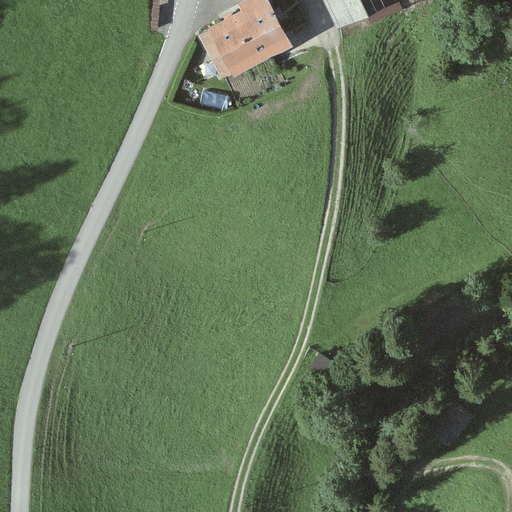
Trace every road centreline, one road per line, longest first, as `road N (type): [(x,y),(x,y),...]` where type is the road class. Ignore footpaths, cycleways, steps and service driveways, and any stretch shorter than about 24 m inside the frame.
road 1 (unclassified): [(188,0),(145,125),(36,344),(24,511)]
road 2 (track): [(237,511),(325,267),(352,122),(327,11),(316,0)]
road 3 (track): [(511,511),(510,479),(477,461),(407,477),(396,511)]
